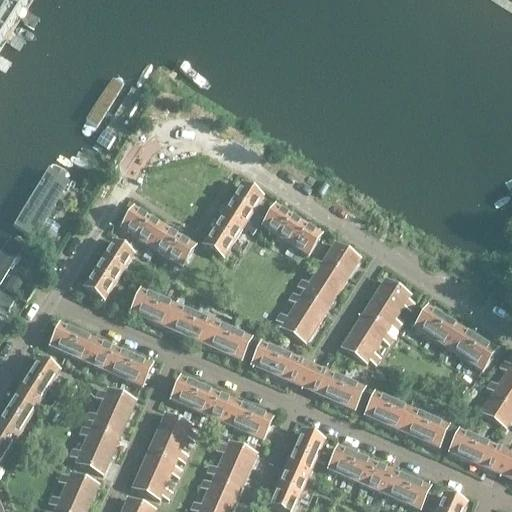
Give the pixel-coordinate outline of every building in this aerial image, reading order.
[(24,8),(29,0),(0,0),(0,9),(17,20),(17,19),(24,8)] [(10,30),(17,20),(0,9),(0,39),(3,42),(3,40),(10,30)] [(95,133),(96,132),(125,87),(125,85),(125,84),(125,82),(124,81),(123,80),(122,79),(121,78),(120,78),(118,78),(117,78),(115,78),(114,79),(113,80),(84,127),(83,128),(83,129),(83,131),(83,132),(83,133),(84,134),(85,135),(86,136),(87,137),(88,137),(90,137),(91,137),(92,136),(93,136),(95,135),(95,133)] [(35,243),(37,242),(74,180),(74,179),(73,177),(72,176),(71,175),(70,174),(69,173),(67,172),(66,172),(64,172),(63,172),(61,172),(60,173),(23,231),(22,232),(22,234),(22,236),(23,237),(24,239),(24,240),(26,241),(27,242),(29,243),(30,244),(32,244),(34,244),(35,243)] [(251,216),(261,201),(241,188),(231,204),(251,216)] [(253,229),(246,225),(251,216),(231,204),(212,234),(232,247),(242,232),(248,236),(253,229)] [(277,240),(290,219),(274,210),(261,230),(277,240)] [(135,242),(148,222),(133,212),(120,232),(135,242)] [(292,250),(305,229),(290,219),(277,240),(292,250)] [(150,252),(163,231),(148,222),(135,242),(150,252)] [(307,259),(320,239),(305,229),(292,250),(307,259)] [(166,261),(179,241),(163,231),(150,252),(166,261)] [(222,262),(232,247),(212,234),(202,249),(222,262)] [(28,248),(11,237),(0,253),(0,285),(2,286),(28,248)] [(181,271),(194,251),(179,241),(166,261),(181,271)] [(122,274),(132,259),(112,246),(102,261),(122,274)] [(348,280),(359,264),(334,247),(323,264),(348,280)] [(113,289),(122,274),(102,261),(92,276),(113,289)] [(336,300),(348,280),(323,264),(321,268),(314,263),(310,270),(316,275),(314,277),(329,287),(325,293),(336,300)] [(103,304),(113,289),(92,276),(83,291),(103,304)] [(336,300),(325,293),(329,287),(314,277),(308,288),(301,284),(297,290),(303,295),(301,298),(326,314),(336,300)] [(407,304),(409,300),(384,284),(375,297),(385,303),(380,310),(396,320),(403,311),(409,315),(413,308),(407,304)] [(148,324),(158,303),(140,294),(130,316),(148,324)] [(326,314),(301,298),(299,301),(292,297),(288,304),(295,308),(288,318),(303,328),(307,322),(317,329),(326,314)] [(396,320),(380,310),(385,303),(375,297),(362,318),(388,334),(390,331),(396,335),(401,328),(394,324),(396,320)] [(166,333),(176,311),(158,303),(148,324),(166,333)] [(185,341),(194,319),(176,311),(166,333),(185,341)] [(430,342),(443,322),(426,311),(414,331),(430,342)] [(305,348),(317,329),(307,322),(303,328),(288,318),(286,322),(279,317),(275,324),(282,328),(279,332),(305,348)] [(387,348),(392,341),(385,337),(388,334),(362,318),(340,352),(366,368),(368,364),(375,368),(379,362),(372,357),(381,344),(387,348)] [(221,357),(231,335),(194,319),(185,341),(221,357)] [(447,353),(460,333),(443,322),(430,342),(447,353)] [(68,359),(77,337),(59,329),(49,351),(68,359)] [(464,364),(477,344),(460,333),(447,353),(464,364)] [(240,365),(250,343),(231,335),(221,357),(240,365)] [(86,367),(96,345),(77,337),(68,359),(86,367)] [(481,375),(494,355),(477,344),(464,364),(481,375)] [(104,375),(114,353),(96,345),(86,367),(104,375)] [(269,378),(279,356),(260,348),(251,370),(269,378)] [(122,383),(132,361),(114,353),(104,375),(122,383)] [(345,385),(326,377),(314,371),(279,356),(269,378),(305,393),(316,399),(335,407),(345,385)] [(141,391),(150,369),(132,361),(122,383),(141,391)] [(47,392),(58,376),(37,363),(27,380),(47,392)] [(511,412),(511,365),(511,366),(510,369),(503,365),(498,372),(505,376),(497,389),(490,385),(486,392),(492,396),(491,398),(511,412)] [(26,426),(47,392),(27,380),(5,413),(26,426)] [(188,412),(198,390),(180,382),(170,404),(188,412)] [(353,415),(363,393),(345,385),(335,407),(353,415)] [(207,420),(216,398),(198,390),(188,412),(207,420)] [(118,442),(134,406),(107,393),(105,397),(98,394),(95,401),(102,405),(96,419),(88,416),(85,423),(92,427),(91,430),(118,442)] [(225,428),(235,406),(216,398),(207,420),(225,428)] [(382,428),(392,406),(374,398),(364,420),(382,428)] [(505,432),(511,421),(511,412),(491,398),(480,416),(505,432)] [(243,436),(253,414),(235,406),(225,428),(243,436)] [(401,436),(410,414),(392,406),(382,428),(401,436)] [(0,433),(15,443),(26,426),(5,413),(0,421),(0,433)] [(262,444),(271,422),(253,414),(243,436),(262,444)] [(419,444),(429,422),(410,414),(401,436),(419,444)] [(180,456),(186,442),(193,445),(197,437),(190,434),(191,431),(164,419),(148,455),(175,467),(176,464),(184,467),(187,459),(180,456)] [(437,452),(447,430),(429,422),(419,444),(437,452)] [(102,479),(118,442),(91,430),(89,434),(82,431),(79,438),(86,441),(80,456),(72,452),(69,460),(76,463),(75,467),(102,479)] [(0,457),(4,460),(15,443),(0,433),(0,457)] [(314,464),(323,445),(301,435),(292,454),(314,464)] [(467,465),(476,443),(458,435),(448,457),(467,465)] [(511,458),(511,459),(495,451),(476,443),(467,465),(501,480),(511,484),(511,458)] [(239,495),(255,459),(228,447),(226,450),(219,447),(216,455),(223,458),(216,472),(209,469),(206,477),(213,480),(211,483),(239,495)] [(345,482),(355,460),(337,451),(327,473),(345,482)] [(306,482),(314,464),(292,454),(284,472),(306,482)] [(164,493),(170,478),(177,482),(180,474),(173,471),(175,467),(148,455),(131,492),(159,504),(160,500),(167,504),(171,496),(164,493)] [(364,490),(373,468),(355,460),(345,482),(364,490)] [(382,498),(392,476),(373,468),(364,490),(382,498)] [(298,500),(306,482),(284,472),(276,491),(298,500)] [(400,506),(410,484),(392,476),(382,498),(400,506)] [(87,511),(97,490),(70,478),(68,481),(61,478),(58,486),(65,489),(58,503),(51,500),(48,508),(55,511),(54,511),(87,511)] [(231,511),(239,495),(211,483),(210,487),(203,484),(199,491),(206,495),(200,509),(193,506),(190,511),(231,511)] [(414,511),(419,511),(428,492),(410,484),(400,506),(414,511)] [(274,511),(293,511),(298,500),(276,491),(268,509),(274,511)] [(463,511),(465,508),(443,498),(436,511),(463,511)] [(147,511),(126,503),(122,511),(147,511)]
